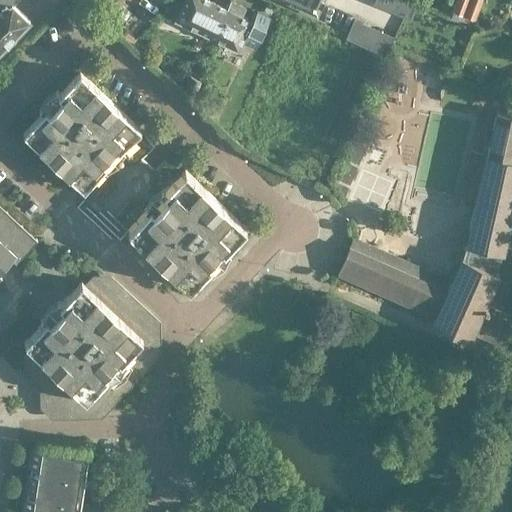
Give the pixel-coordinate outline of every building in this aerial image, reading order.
[(0,0),(0,50),(29,21),(12,5),(16,0),(0,0)] [(83,0),(83,1),(117,31),(132,12),(116,0),(114,2),(111,0),(83,0)] [(177,21),(217,40),(231,11),(226,9),(207,0),(184,0),(183,4),(175,0),(167,17),(176,21),(177,21)] [(285,0),(316,14),(322,0),(285,0)] [(402,0),(375,0),(374,3),(409,17),(414,5),(402,0)] [(455,0),(452,11),(463,15),(468,0),(455,0)] [(468,0),(463,15),(475,19),(482,0),(468,0)] [(231,11),(217,40),(236,50),(240,42),(255,49),(269,19),(256,12),(251,22),(241,17),(245,9),(230,1),(226,9),(231,11)] [(392,36),(354,20),(347,37),(384,54),(392,36)] [(102,207),(190,288),(247,226),(186,169),(180,175),(165,161),(156,171),(142,158),(155,144),(146,136),(143,140),(137,134),(142,129),(80,71),(23,133),(89,194),(85,198),(99,211),(102,207)] [(498,274),(494,272),(501,251),(505,252),(511,218),(511,109),(496,108),(486,151),(485,151),(485,152),(470,148),(460,195),(475,199),(465,243),(466,243),(461,258),(450,283),(352,239),(337,273),(435,316),(432,324),(469,340),(473,333),(485,338),(506,348),(511,334),(511,316),(485,304),(498,274)] [(370,135),(352,127),(326,188),(344,196),(370,135)] [(0,268),(11,257),(15,260),(36,238),(0,204),(0,268)] [(22,341),(31,351),(26,357),(28,373),(42,385),(44,404),(52,412),(101,411),(155,353),(155,322),(107,277),(93,278),(86,286),(79,279),(22,341)] [(72,511),(81,454),(33,446),(22,511),(72,511)] [(492,468),(509,479),(511,473),(511,471),(495,462),(492,468)] [(509,479),(492,468),(489,474),(506,483),(509,479)] [(92,491),(90,504),(104,506),(106,493),(92,491)]
